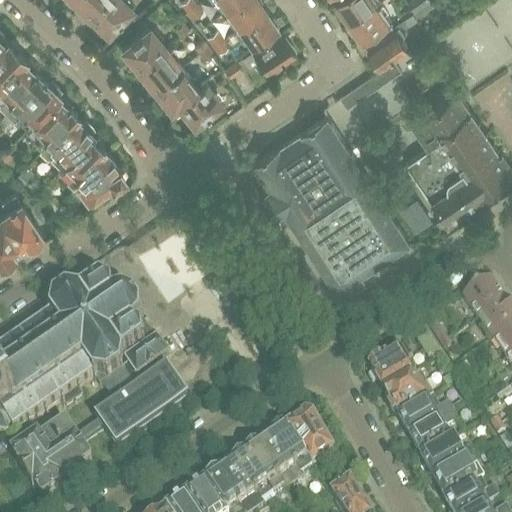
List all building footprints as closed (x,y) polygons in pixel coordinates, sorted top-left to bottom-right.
[(72,0),(89,15),(102,0),(72,0)] [(133,7),(126,0),(102,0),(89,15),(108,33),(133,7)] [(185,0),(180,5),(185,11),(197,4),(193,0),(185,0)] [(218,0),(226,11),(242,0),(218,0)] [(242,0),(226,11),(238,28),(266,10),(258,0),(242,0)] [(376,0),(339,0),(337,1),(350,21),(378,3),(376,0)] [(435,5),(432,0),(431,0),(415,11),(396,24),(399,27),(407,21),(409,26),(418,19),(417,18),(435,5)] [(431,0),(409,0),(408,1),(415,11),(431,0)] [(391,22),(378,3),(350,21),(364,41),(391,22)] [(203,11),(197,4),(185,11),(193,20),(203,11)] [(251,48),(278,29),(266,10),(238,28),(251,48)] [(196,23),(200,29),(204,27),(199,20),(196,23)] [(180,35),(189,28),(184,22),(175,29),(180,35)] [(121,48),(137,68),(166,45),(149,25),(121,48)] [(223,38),(216,29),(208,35),(215,43),(223,38)] [(384,67),(394,60),(411,48),(397,29),(371,47),(384,67)] [(266,42),(242,59),(249,70),(261,62),(269,74),(296,55),(283,35),(268,45),(266,42)] [(229,45),(223,38),(215,43),(222,51),(229,45)] [(0,85),(27,56),(7,39),(0,46),(0,85)] [(199,53),(208,45),(204,40),(194,47),(199,53)] [(137,68),(154,89),(182,66),(166,45),(137,68)] [(208,45),(199,53),(204,60),(213,52),(208,45)] [(0,108),(7,115),(43,75),(26,60),(28,58),(27,56),(0,85),(0,108)] [(224,69),(230,78),(241,70),(236,60),(224,69)] [(402,71),(394,60),(384,67),(339,98),(347,109),(402,71)] [(154,89),(171,110),(177,104),(198,85),(182,66),(154,89)] [(219,85),(226,80),(220,70),(212,75),(219,85)] [(25,130),(27,132),(36,123),(60,95),(58,94),(60,92),(43,75),(7,115),(14,122),(17,119),(27,128),(25,130)] [(198,85),(177,104),(171,110),(177,104),(194,124),(221,102),(204,80),(198,85)] [(399,80),(380,93),(403,125),(421,111),(399,80)] [(511,176),(511,166),(511,167),(508,161),(502,152),(500,154),(457,93),(413,125),(429,148),(406,164),(447,222),(511,176)] [(39,151),(41,153),(42,152),(76,115),(76,114),(78,112),(60,95),(36,123),(27,132),(34,139),(32,142),(40,150),(39,151)] [(340,296),(366,280),(362,274),(411,242),(328,114),(301,131),(302,132),(280,146),(279,146),(253,163),(270,188),(265,191),(283,218),(288,215),(340,296)] [(56,168),(58,170),(64,163),(67,160),(91,134),(90,133),(92,130),(76,115),(42,152),(41,153),(48,160),(50,158),(58,165),(56,168)] [(73,190),(77,186),(109,151),(105,146),(91,134),(67,160),(64,163),(58,170),(67,178),(64,181),(73,190)] [(0,155),(0,162),(3,166),(4,166),(14,157),(6,149),(0,155)] [(124,173),(109,151),(77,186),(87,200),(124,173)] [(32,174),(26,169),(20,175),(25,180),(32,174)] [(0,199),(0,218),(19,246),(29,239),(30,241),(34,240),(36,239),(37,238),(41,234),(40,231),(41,230),(13,191),(0,200),(0,199)] [(64,191),(44,202),(43,203),(52,213),(60,205),(68,196),(64,191)] [(41,222),(49,216),(37,202),(32,205),(33,207),(32,208),(41,222)] [(67,227),(75,220),(68,213),(60,220),(67,227)] [(12,254),(11,252),(19,246),(0,218),(0,259),(1,262),(5,261),(7,260),(9,259),(12,254)] [(505,300),(491,279),(463,298),(478,319),(505,300)] [(46,309),(52,317),(0,353),(0,435),(9,438),(20,430),(29,443),(12,455),(20,467),(18,469),(33,490),(35,488),(43,501),(66,485),(64,482),(92,462),(81,446),(105,430),(119,449),(187,401),(166,371),(138,392),(132,384),(170,358),(157,340),(155,341),(141,321),(141,308),(134,298),(123,295),(113,298),(113,289),(101,283),(82,297),(76,288),(46,309)] [(511,325),(511,309),(505,300),(478,319),(492,340),(511,325)] [(271,330),(281,324),(268,304),(258,310),(271,330)] [(260,337),(271,330),(258,310),(247,317),(260,337)] [(237,324),(251,344),(260,337),(247,317),(237,324)] [(511,325),(492,340),(506,360),(511,355),(511,325)] [(431,358),(434,362),(442,357),(427,334),(417,341),(428,359),(431,358)] [(445,335),(437,339),(436,339),(441,346),(449,341),(445,335)] [(452,346),(449,341),(441,346),(444,351),(452,346)] [(370,371),(383,392),(383,393),(413,374),(407,365),(414,360),(406,348),(382,363),(377,360),(371,364),(372,370),(370,371)] [(440,372),(448,367),(448,366),(442,357),(434,362),(440,372)] [(442,381),(448,389),(459,382),(453,373),(442,381)] [(385,397),(398,419),(427,401),(434,397),(421,376),(385,397)] [(398,419),(409,438),(454,412),(448,403),(441,408),(434,397),(427,401),(398,419)] [(462,401),(452,408),(454,411),(464,405),(462,401)] [(409,438),(421,458),(450,441),(444,430),(459,421),(454,412),(409,438)] [(307,414),(285,429),(313,469),(312,467),(334,452),(313,416),(307,414)] [(490,424),(494,429),(502,425),(498,419),(490,424)] [(494,429),(497,435),(505,430),(502,425),(494,429)] [(285,429),(266,442),(295,485),(304,478),(302,476),(313,469),(285,429)] [(511,447),(511,443),(507,436),(501,441),(507,451),(511,447)] [(484,440),(459,452),(452,440),(450,441),(421,458),(420,459),(419,459),(433,481),(465,462),(465,461),(488,446),(484,440)] [(266,442),(246,456),(272,495),(283,488),(285,491),(295,485),(266,442)] [(246,456),(226,470),(254,511),(255,511),(265,506),(263,502),(272,495),(246,456)] [(433,481),(444,502),(481,481),(485,479),(477,466),(470,470),(465,462),(433,481)] [(314,470),(320,480),(326,476),(320,467),(314,470)] [(254,511),(226,470),(206,483),(225,511),(254,511)] [(367,511),(350,482),(349,482),(345,476),(335,482),(339,489),(331,494),(343,511),(367,511)] [(444,502),(449,511),(475,511),(486,506),(486,505),(501,496),(495,487),(488,492),(481,481),(444,502)] [(225,511),(206,483),(186,497),(195,511),(225,511)] [(195,511),(186,497),(166,511),(167,511),(195,511)]
